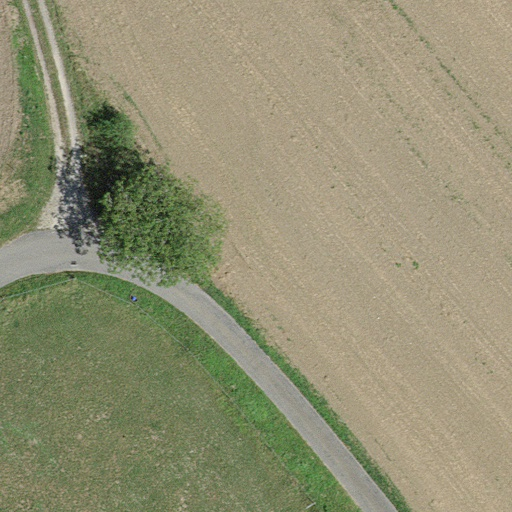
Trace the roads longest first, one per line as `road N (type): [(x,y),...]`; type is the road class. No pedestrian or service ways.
road 1 (track): [(377,511),(232,338),(160,276),(121,254),(75,246),(45,248),(0,267)]
road 2 (track): [(75,246),(75,190),(56,73),(34,0)]
